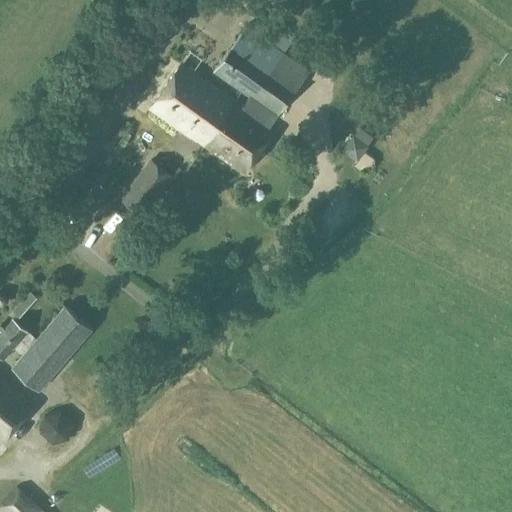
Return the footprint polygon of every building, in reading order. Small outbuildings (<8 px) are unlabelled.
[(250,98),(251,98),(283,54),(245,28),(213,72),(250,98)] [(275,131),(270,127),(308,72),(283,54),(251,98),(250,98),(243,108),(235,102),(205,146),(245,174),(275,131)] [(205,146),(235,102),(181,65),(150,108),(205,146)] [(152,162),(122,201),(143,217),(173,177),(152,162)] [(0,306),(3,307),(8,303),(9,297),(5,292),(0,291),(0,306)] [(38,391),(92,329),(65,307),(12,369),(38,391)] [(0,358),(2,360),(27,332),(13,319),(0,334),(0,358)] [(178,392),(204,374),(197,364),(170,381),(178,392)] [(0,443),(33,406),(0,378),(0,443)] [(124,382),(103,399),(110,408),(131,392),(124,382)] [(88,479),(118,460),(111,449),(81,468),(88,479)] [(0,511),(35,511),(41,506),(17,484),(0,501),(0,511)]
